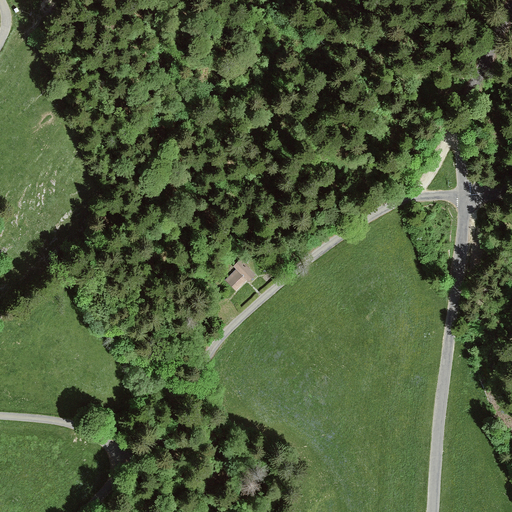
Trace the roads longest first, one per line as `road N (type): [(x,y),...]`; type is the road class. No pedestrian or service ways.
road 1 (unclassified): [(133,464),(171,433),(229,328),(325,247),(406,199)]
road 2 (unclassified): [(464,194),(436,511)]
road 3 (unclassified): [(133,464),(88,430),(0,414)]
road 4 (unclassified): [(511,8),(454,128)]
